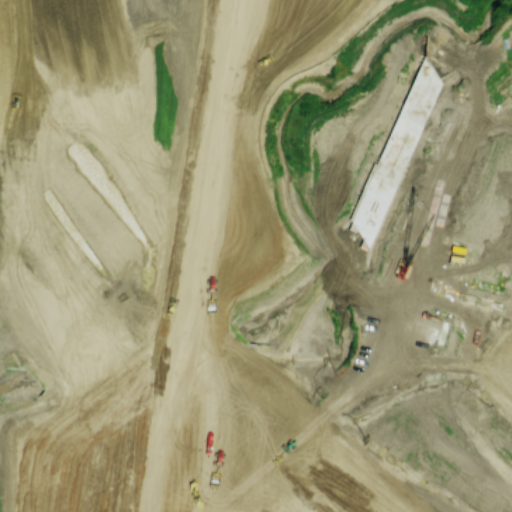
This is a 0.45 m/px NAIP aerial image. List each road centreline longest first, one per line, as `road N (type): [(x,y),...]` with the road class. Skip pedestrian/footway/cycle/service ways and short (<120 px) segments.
road 1 (trunk): [(200,265),(246,0)]
road 2 (trunk): [(104,393),(87,144)]
road 3 (trunk): [(159,471),(200,265)]
road 4 (trunk): [(87,144),(64,0)]
